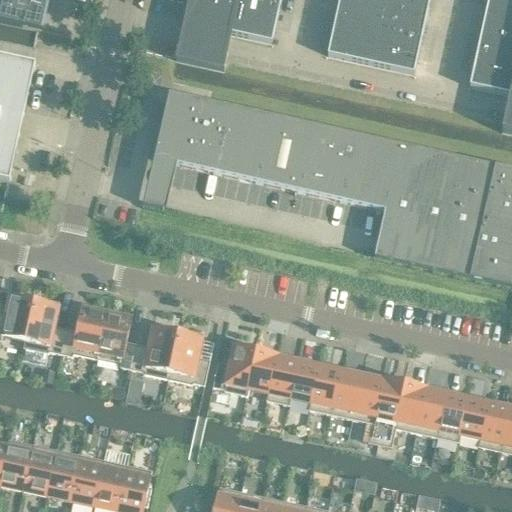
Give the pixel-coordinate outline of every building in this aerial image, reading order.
[(0,0),(0,24),(22,29),(44,34),(50,0),(0,0)] [(191,0),(185,27),(272,46),(281,0),(191,0)] [(340,0),(327,58),(414,77),(430,0),(340,0)] [(511,98),(511,0),(488,0),(470,89),(511,98)] [(35,67),(0,59),(0,182),(9,185),(35,67)] [(511,173),(168,96),(153,162),(385,214),(374,261),(498,289),(511,291),(511,173)] [(24,343),(33,303),(22,301),(23,297),(14,295),(9,294),(4,318),(0,316),(0,342),(1,338),(24,343)] [(60,357),(65,331),(53,328),(58,304),(54,304),(44,302),(44,306),(33,303),(24,343),(22,350),(47,355),(48,354),(60,357)] [(65,331),(60,357),(72,359),(72,356),(96,361),(107,310),(103,310),(94,308),(93,312),(81,309),(76,333),(65,331)] [(107,310),(96,361),(119,367),(119,369),(131,372),(137,347),(125,344),(130,320),(119,318),(120,313),(110,311),(107,310)] [(137,347),(131,372),(143,375),(142,376),(167,381),(177,335),(166,332),(167,328),(157,326),(153,325),(148,349),(137,347)] [(177,335),(167,381),(191,387),(192,385),(203,388),(209,362),(197,359),(202,335),(198,335),(188,333),(187,337),(177,335)] [(218,365),(213,390),(224,392),(224,394),(246,399),(247,393),(248,390),(256,353),(234,348),(230,368),(218,365)] [(248,390),(247,393),(268,397),(277,357),(256,353),(248,390)] [(268,397),(267,404),(288,408),(290,403),(298,364),(278,359),(278,358),(277,357),(268,397)] [(298,364),(290,403),(311,408),(319,368),(298,364)] [(311,408),(310,413),(331,418),(341,373),(319,368),(311,408)] [(341,373),(331,418),(352,422),(362,378),(341,373)] [(362,378),(352,422),(373,427),(375,418),(384,381),(382,381),(381,382),(362,378)] [(373,427),(369,446),(390,450),(394,431),(396,424),(404,386),(384,381),(375,418),(373,427)] [(396,424),(394,431),(415,436),(425,390),(404,386),(396,424)] [(425,390),(415,436),(436,440),(446,396),(425,392),(426,390),(425,390)] [(446,396),(436,440),(458,445),(459,440),(467,401),(446,396)] [(467,401),(459,440),(480,445),(489,406),(467,401)] [(480,445),(479,450),(500,454),(510,410),(489,406),(480,445)] [(511,410),(510,410),(500,454),(511,456),(511,410)] [(0,478),(0,487),(22,492),(32,447),(9,442),(8,447),(7,447),(0,478)] [(32,447),(22,492),(45,498),(55,452),(32,447)] [(69,503),(79,458),(55,452),(45,498),(69,503)] [(93,508),(103,463),(79,458),(69,503),(93,508)] [(103,463),(93,508),(108,511),(116,511),(127,468),(103,463)] [(116,511),(142,511),(143,508),(146,509),(150,491),(147,490),(151,473),(127,468),(116,511)] [(214,506),(212,511),(238,511),(241,503),(242,496),(220,491),(218,498),(217,507),(214,506)] [(238,511),(260,511),(261,508),(263,500),(242,496),(241,503),(238,511)] [(310,498),(307,510),(315,511),(347,511),(348,507),(310,498)] [(261,508),(260,511),(281,511),(283,505),(263,500),(261,508)]
